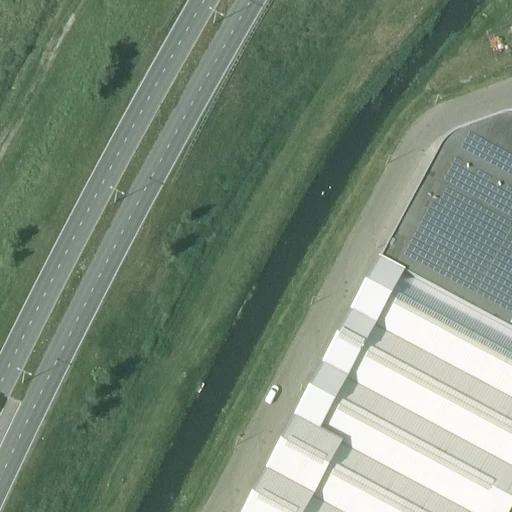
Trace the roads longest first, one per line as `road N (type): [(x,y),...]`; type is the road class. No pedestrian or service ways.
road 1 (secondary): [(0,478),(122,226),(252,0)]
road 2 (unclassified): [(511,94),(432,125),(217,511)]
road 3 (secondary): [(204,0),(0,388)]
